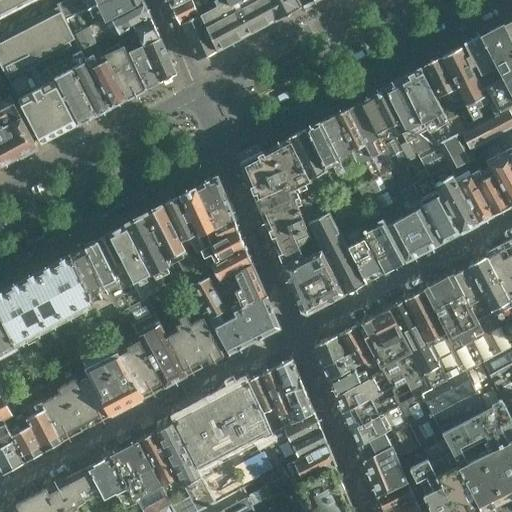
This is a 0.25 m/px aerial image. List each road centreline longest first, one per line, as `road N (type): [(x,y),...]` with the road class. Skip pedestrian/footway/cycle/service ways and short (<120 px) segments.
road 1 (residential): [(295,331),(0,492)]
road 2 (residential): [(218,150),(503,0)]
road 3 (residential): [(0,264),(218,150)]
road 4 (residential): [(511,220),(295,331)]
road 5 (residential): [(197,94),(0,195)]
road 6 (residential): [(374,0),(197,94)]
road 7 (residential): [(295,331),(218,150)]
road 8 (residential): [(295,331),(369,511)]
